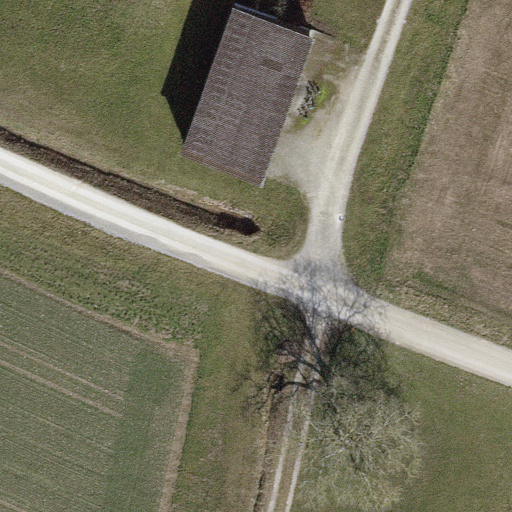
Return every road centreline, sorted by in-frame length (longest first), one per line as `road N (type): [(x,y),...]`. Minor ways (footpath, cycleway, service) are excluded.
road 1 (track): [(511,363),(86,202),(0,159)]
road 2 (track): [(277,511),(293,460),(331,211),(405,0)]
